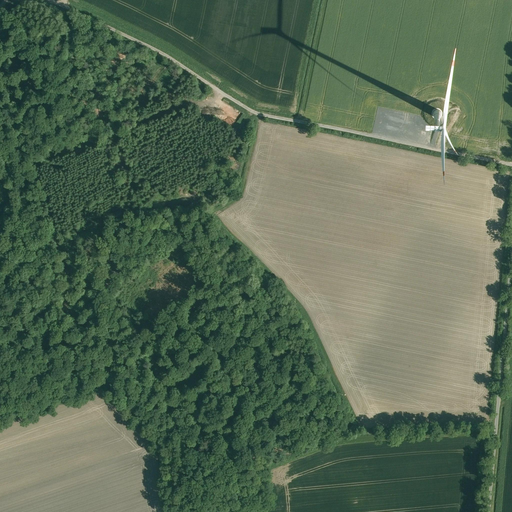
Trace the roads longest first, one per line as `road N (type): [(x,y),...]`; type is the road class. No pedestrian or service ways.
road 1 (track): [(511,165),(258,116),(164,55),(48,0)]
road 2 (unclassified): [(489,511),(511,253)]
